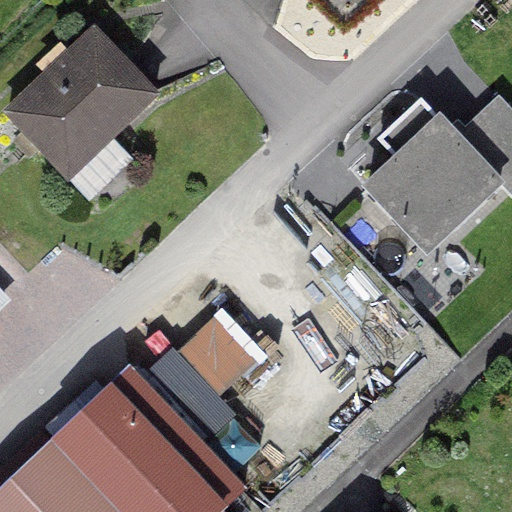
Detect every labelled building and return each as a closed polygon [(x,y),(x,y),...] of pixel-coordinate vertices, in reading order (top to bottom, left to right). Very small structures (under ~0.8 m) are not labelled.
[(161,104),(98,39),(4,130),(67,195),(161,104)] [(399,165),(368,194),(421,253),(504,188),(432,102),(384,147),(399,165)] [(0,321),(8,313),(0,304),(0,321)] [(267,356),(227,311),(186,347),(226,392),(267,356)] [(222,511),(128,405),(4,511),(222,511)]
